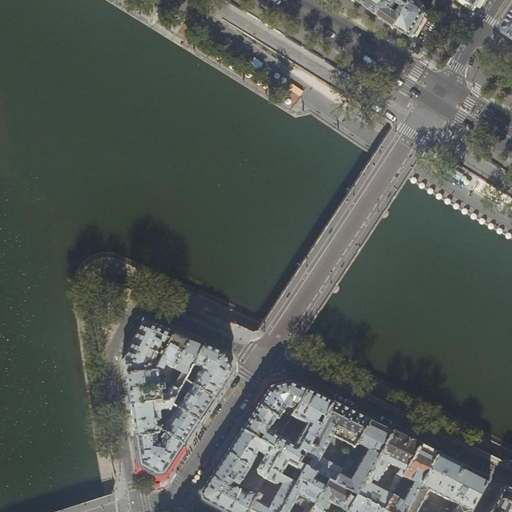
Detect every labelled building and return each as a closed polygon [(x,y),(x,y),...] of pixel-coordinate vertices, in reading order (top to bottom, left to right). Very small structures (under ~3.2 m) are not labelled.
[(368,9),(378,15),(386,0),(359,0),(358,3),(368,9)] [(386,0),(378,15),(387,22),(396,28),(397,27),(413,0),(386,0)] [(400,28),(412,35),(425,13),(423,6),(413,0),(397,27),(400,28)] [(157,6),(146,11),(161,23),(164,11),(157,6)] [(511,36),(511,10),(510,14),(507,18),(503,25),(505,32),(511,36)] [(123,363),(125,374),(155,370),(159,362),(174,332),(167,329),(143,319),(142,322),(136,333),(128,349),(123,359),(122,359),(122,360),(123,362),(123,363)] [(174,332),(159,362),(165,364),(173,369),(187,342),(189,338),(178,334),(174,332)] [(189,338),(187,342),(202,348),(204,345),(200,343),(189,338)] [(202,348),(187,342),(173,369),(181,373),(173,387),(173,388),(179,391),(185,380),(189,373),(193,364),(202,348)] [(193,376),(189,383),(213,399),(219,389),(230,372),(226,359),(224,353),(204,345),(202,348),(193,364),(200,367),(201,371),(199,373),(198,374),(195,373),(193,376)] [(161,373),(165,364),(159,362),(155,370),(158,372),(161,373)] [(127,389),(159,385),(159,379),(158,372),(155,370),(125,374),(125,377),(127,389)] [(185,380),(189,383),(193,376),(189,373),(185,380)] [(164,378),(159,379),(159,385),(162,385),(169,383),(168,381),(166,376),(163,374),(164,378)] [(178,394),(180,395),(189,383),(185,380),(179,391),(178,394)] [(265,392),(257,405),(276,418),(287,425),(290,418),(283,412),(285,408),(287,408),(288,407),(295,411),(307,388),(293,383),(288,381),(278,384),(269,387),(265,392)] [(189,383),(180,395),(177,402),(174,406),(198,422),(203,413),(213,399),(189,383)] [(129,401),(130,405),(175,399),(178,394),(179,391),(173,388),(173,387),(173,385),(166,395),(161,396),(160,390),(163,390),(162,385),(159,385),(127,389),(129,401)] [(311,390),(307,388),(295,411),(291,416),(306,425),(294,445),(279,438),(273,449),(278,452),(269,470),(295,484),(305,467),(299,463),(303,455),(299,453),(300,450),(304,453),(333,401),(317,393),(311,390)] [(134,433),(135,436),(156,433),(159,429),(160,427),(157,425),(158,424),(158,420),(159,420),(159,419),(158,419),(157,412),(160,410),(169,409),(172,405),(174,400),(175,399),(130,405),(131,409),(134,433)] [(349,410),(333,401),(304,453),(303,455),(299,463),(305,467),(328,480),(334,483),(342,469),(319,457),(329,441),(331,442),(333,439),(331,438),(331,436),(354,447),(356,443),(370,420),(349,410)] [(161,431),(163,432),(182,445),(188,436),(198,422),(174,406),(172,405),(169,409),(167,414),(163,412),(160,417),(164,419),(160,427),(159,429),(161,431)] [(268,430),(275,421),(276,418),(257,405),(250,415),(240,430),(273,449),(279,438),(276,436),(268,430)] [(287,425),(276,418),(275,421),(285,427),(287,425)] [(352,477),(346,490),(356,495),(392,431),(386,428),(370,420),(356,443),(368,450),(352,477)] [(156,475),(164,474),(182,445),(163,432),(160,444),(158,444),(156,444),(156,437),(158,437),(161,431),(159,429),(156,433),(135,436),(137,449),(139,466),(149,471),(156,475)] [(278,452),(273,449),(240,430),(238,433),(225,452),(265,478),(269,470),(278,452)] [(419,445),(408,439),(404,437),(399,435),(392,431),(356,495),(383,510),(393,492),(402,477),(419,445)] [(427,449),(419,445),(402,477),(413,483),(403,502),(395,497),(397,494),(393,492),(383,510),(385,511),(404,511),(438,454),(427,449)] [(216,467),(210,476),(226,487),(230,486),(232,482),(233,483),(232,486),(236,485),(238,485),(240,486),(248,491),(255,495),(259,489),(263,481),(265,478),(225,452),(216,467)] [(471,511),(488,481),(489,479),(462,466),(438,454),(404,511),(471,511)] [(334,483),(346,490),(352,477),(345,474),(346,471),(347,472),(352,463),(347,460),(342,469),(334,483)] [(288,511),(297,496),(299,497),(296,504),(304,509),(302,511),(309,511),(328,480),(305,467),(295,484),(278,511),(288,511)] [(278,511),(295,484),(269,470),(265,478),(263,481),(270,484),(271,483),(275,485),(274,486),(279,489),(269,507),(259,502),(261,497),(261,496),(263,492),(259,489),(255,495),(246,511),(278,511)] [(220,511),(222,511),(246,511),(255,495),(248,491),(246,494),(234,488),(233,488),(232,488),(230,486),(226,487),(210,476),(207,480),(199,493),(201,500),(220,511)] [(309,511),(316,511),(318,508),(322,510),(327,501),(346,511),(356,495),(346,490),(334,483),(328,480),(309,511)] [(497,499),(490,511),(511,511),(511,490),(505,487),(504,488),(497,499)] [(381,511),(383,510),(356,495),(346,511),(381,511)]
